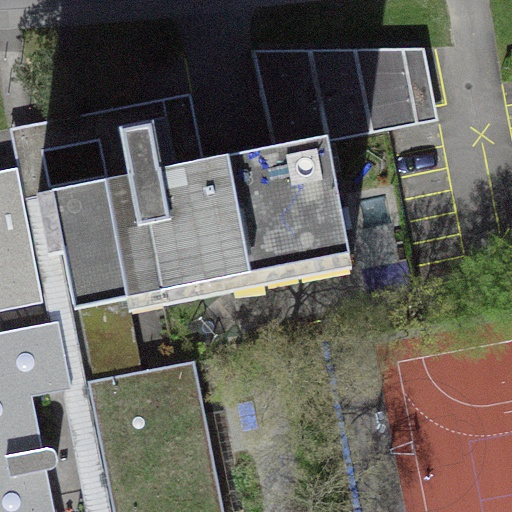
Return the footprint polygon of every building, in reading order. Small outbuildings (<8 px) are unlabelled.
[(348,256),(326,143),(271,154),(159,176),(151,132),(123,138),(132,181),(53,197),(75,309),(76,309),(82,308),(96,380),(141,372),(140,369),(139,369),(126,302),(127,302),(127,299),(348,256)] [(23,203),(17,169),(13,170),(14,174),(0,176),(0,306),(38,299),(39,303),(43,303),(23,203)] [(114,511),(91,386),(90,382),(76,309),(75,309),(53,197),(23,203),(43,303),(47,327),(58,325),(70,391),(62,393),(83,511),(114,511)] [(33,335),(31,335),(15,338),(14,338),(13,339),(12,340),(12,341),(12,342),(12,343),(0,345),(0,511),(35,511),(36,511),(30,484),(29,482),(28,480),(26,479),(25,479),(23,478),(22,478),(20,478),(19,475),(49,469),(51,468),(53,467),(54,466),(55,465),(56,464),(56,462),(57,460),(57,458),(57,457),(56,455),(56,453),(55,452),(54,451),(53,450),(51,449),(49,448),(47,448),(46,448),(15,454),(15,450),(16,449),(17,448),(19,446),(20,444),(21,443),(21,441),(22,439),(15,405),(14,404),(14,402),(13,401),(12,401),(11,400),(10,399),(9,399),(7,389),(22,386),(23,387),(23,388),(24,389),(25,389),(25,390),(26,390),(27,390),(28,390),(41,387),(43,386),(45,385),(46,383),(48,381),(49,380),(49,378),(50,375),(50,373),(44,344),(43,342),(42,340),(41,338),(39,337),(37,336),(35,335),(33,335)] [(220,511),(192,366),(195,365),(194,362),(141,372),(96,380),(90,382),(91,386),(94,385),(118,511),(220,511)]
